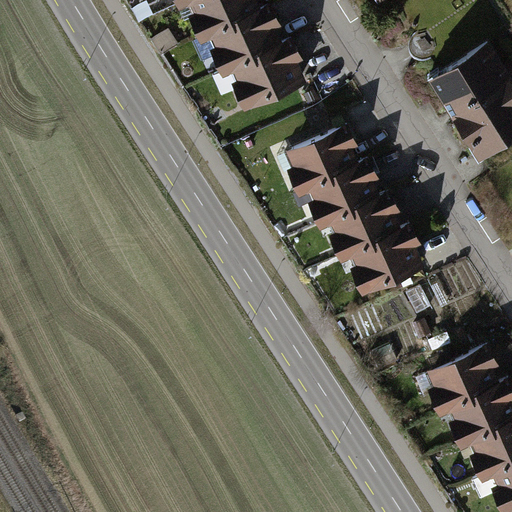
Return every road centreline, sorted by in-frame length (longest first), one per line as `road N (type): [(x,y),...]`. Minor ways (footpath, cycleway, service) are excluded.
road 1 (secondary): [(69,0),(405,511)]
road 2 (residential): [(329,0),(511,287)]
